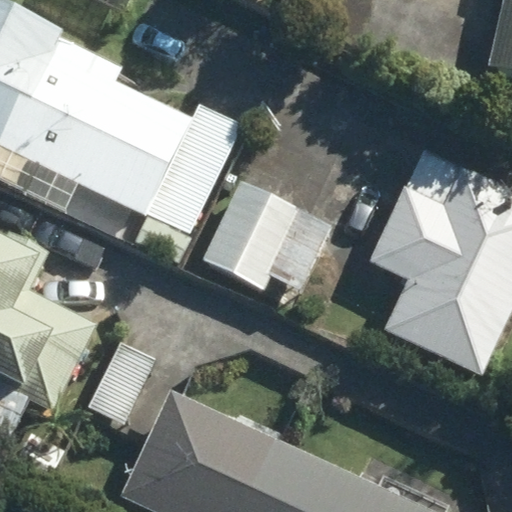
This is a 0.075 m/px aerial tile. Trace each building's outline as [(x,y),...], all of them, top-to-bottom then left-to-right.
[(511,0),(501,0),(484,82),(511,87),(511,0)] [(186,137),(108,100),(119,78),(0,21),(0,168),(140,234),(186,137)] [(433,223),(424,220),(395,206),(363,276),(392,289),(368,343),(475,392),(511,311),(511,214),(450,186),(433,223)] [(257,298),(264,284),(296,299),(327,235),(234,190),(213,233),(196,268),(257,298)] [(0,430),(10,436),(20,417),(47,431),(99,332),(26,294),(36,274),(0,255),(0,430)] [(157,368),(112,345),(75,417),(121,440),(157,368)] [(450,511),(451,511),(363,469),(352,491),(277,454),(281,445),(221,416),(217,425),(160,398),(108,505),(122,511),(450,511)]
